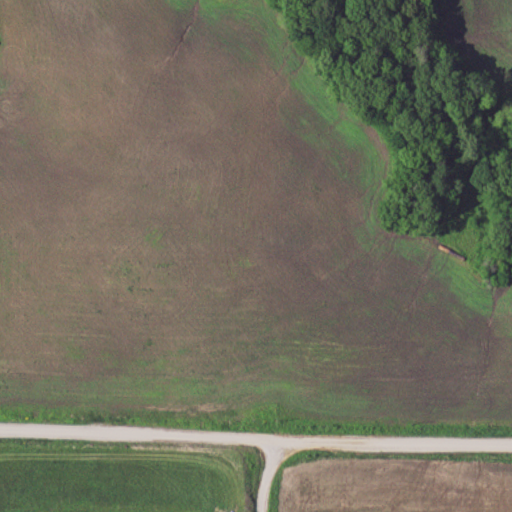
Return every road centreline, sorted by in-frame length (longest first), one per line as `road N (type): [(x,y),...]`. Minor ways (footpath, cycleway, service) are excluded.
road 1 (residential): [(276,459),(231,442),(0,429)]
road 2 (residential): [(511,463),(276,459)]
